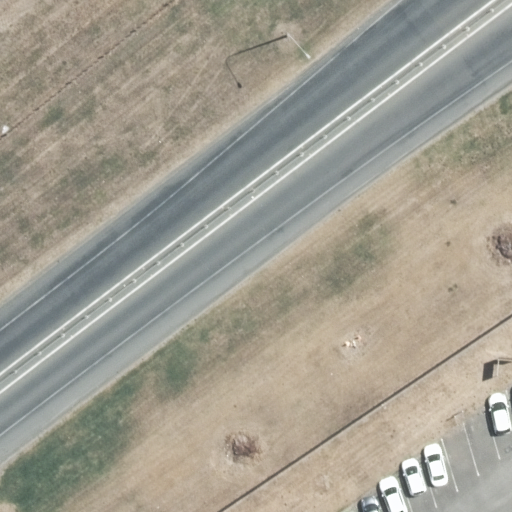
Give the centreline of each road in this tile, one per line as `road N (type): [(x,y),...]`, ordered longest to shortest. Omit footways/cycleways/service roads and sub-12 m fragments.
road 1 (trunk): [(511,38),(0,415)]
road 2 (trunk): [(0,336),(441,0)]
